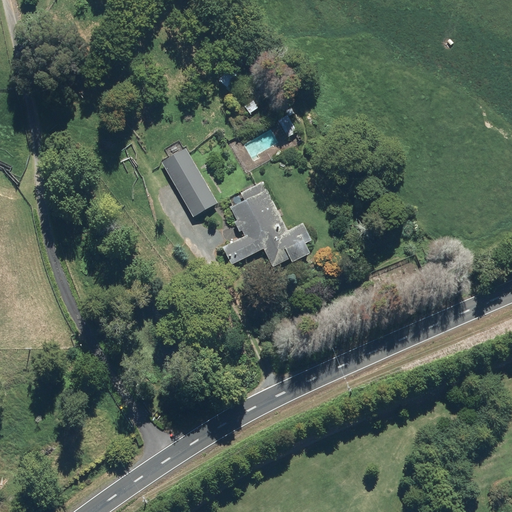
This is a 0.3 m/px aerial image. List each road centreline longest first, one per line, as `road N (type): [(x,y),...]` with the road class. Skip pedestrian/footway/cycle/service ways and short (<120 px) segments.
road 1 (secondary): [(511,291),(220,425),(92,511)]
road 2 (track): [(511,367),(282,459),(198,511)]
